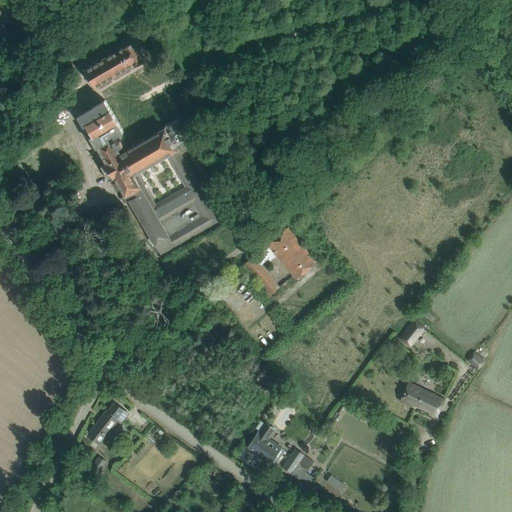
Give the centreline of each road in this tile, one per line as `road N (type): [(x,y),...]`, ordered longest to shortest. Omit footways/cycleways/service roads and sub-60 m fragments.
road 1 (unclassified): [(106,367),(298,208)]
road 2 (residential): [(296,511),(159,415),(106,367)]
road 3 (residential): [(40,511),(106,367)]
road 4 (residential): [(106,367),(30,265)]
